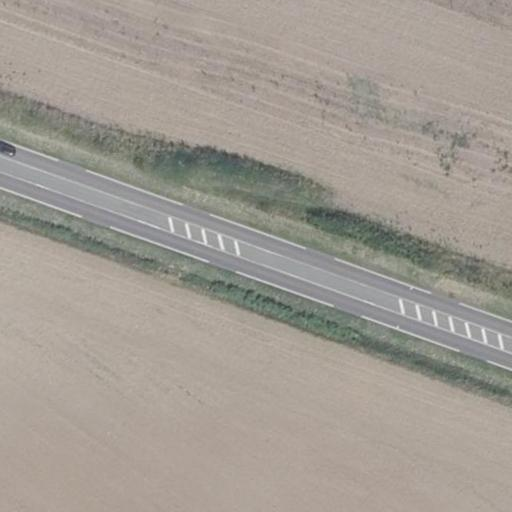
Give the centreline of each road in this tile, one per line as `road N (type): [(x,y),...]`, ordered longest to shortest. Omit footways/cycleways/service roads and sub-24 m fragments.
road 1 (primary): [(511,331),(0,148)]
road 2 (primary): [(0,179),(511,361)]
